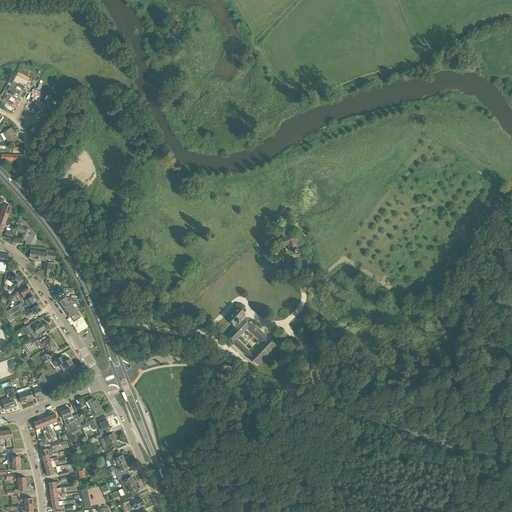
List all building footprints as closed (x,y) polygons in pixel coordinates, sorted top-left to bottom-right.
[(31,80),(17,74),(14,81),(28,87),(31,80)] [(33,89),(31,93),(42,98),(44,94),(33,89)] [(17,100),(8,96),(6,101),(15,105),(17,100)] [(12,128),(3,133),(9,143),(17,138),(15,134),(14,135),(11,129),(12,129),(12,128)] [(23,155),(2,154),(1,160),(18,160),(18,173),(23,173),(23,161),(23,155)] [(12,206),(5,204),(0,216),(0,235),(1,236),(12,206)] [(23,227),(24,223),(19,221),(18,225),(20,226),(18,231),(22,233),(20,239),(26,241),(27,240),(31,242),(33,235),(29,234),(30,230),(23,227)] [(11,228),(10,231),(6,230),(4,237),(12,239),(14,233),(15,229),(14,229),(11,228)] [(290,233),(276,239),(279,247),(286,244),(289,250),(296,247),(290,233)] [(54,250),(46,249),(45,252),(31,250),(29,258),(34,259),(41,261),(41,260),(46,261),(47,257),(55,259),(56,254),(54,250)] [(0,272),(5,273),(8,255),(0,253),(0,272)] [(52,263),(45,262),(43,275),(47,275),(46,278),(47,279),(48,279),(49,278),(49,276),(50,276),(52,263)] [(23,280),(15,274),(14,275),(11,273),(7,279),(5,282),(11,287),(9,288),(10,289),(9,290),(11,292),(12,290),(16,285),(18,287),(23,280)] [(27,285),(19,290),(17,292),(16,292),(15,295),(16,297),(17,296),(19,301),(23,299),(32,294),(27,285)] [(67,292),(72,293),(73,289),(65,288),(63,290),(62,288),(54,292),(58,299),(66,295),(65,293),(67,292)] [(22,307),(27,304),(28,306),(36,301),(33,296),(22,302),(13,308),(7,312),(4,313),(9,322),(18,317),(18,316),(24,312),(22,307)] [(73,303),(72,301),(73,300),(73,299),(65,297),(59,302),(64,309),(73,303)] [(80,317),(77,313),(78,312),(77,312),(79,311),(82,311),(82,304),(81,302),(80,300),(73,299),(73,300),(72,301),(73,303),(64,309),(70,317),(71,317),(74,321),(80,317)] [(42,310),(38,304),(31,309),(32,310),(26,314),(28,317),(34,314),(34,315),(42,310)] [(232,324),(235,327),(226,336),(258,366),(277,346),(245,316),(246,315),(239,308),(228,319),(233,324),(232,324)] [(37,334),(45,329),(41,323),(39,325),(38,324),(33,327),(32,328),(29,325),(24,328),(28,335),(30,333),(34,339),(39,336),(37,334)] [(308,340),(301,333),(297,336),(304,343),(308,340)] [(54,343),(51,338),(47,340),(45,337),(39,341),(37,338),(24,346),(28,353),(40,346),(41,347),(44,346),(45,348),(54,343)] [(57,348),(54,343),(45,348),(49,354),(51,352),(52,352),(51,351),(57,348)] [(41,358),(46,364),(51,361),(49,357),(48,357),(46,354),(41,358)] [(69,358),(69,359),(69,358),(68,358),(67,357),(66,357),(65,357),(64,357),(64,358),(62,356),(53,362),(56,367),(60,365),(64,371),(68,368),(71,366),(73,365),(72,365),(73,364),(69,358)] [(38,378),(42,384),(47,380),(43,374),(38,378)] [(37,384),(38,387),(33,388),(35,393),(37,398),(43,396),(41,391),(44,390),(40,383),(37,384)] [(32,386),(29,387),(30,389),(24,391),(28,401),(34,399),(32,394),(35,393),(33,388),(32,386)] [(15,396),(13,389),(13,388),(6,390),(7,394),(10,392),(12,396),(1,400),(2,404),(3,404),(5,409),(10,407),(11,408),(16,406),(12,397),(15,396)] [(28,401),(24,391),(18,394),(16,388),(13,389),(15,396),(17,399),(20,398),(21,404),(28,401)] [(90,411),(100,406),(96,400),(94,401),(92,398),(88,401),(92,408),(88,410),(90,412),(90,411)] [(100,406),(90,411),(94,418),(97,416),(104,412),(100,406)] [(77,414),(72,416),(69,408),(60,412),(66,426),(64,426),(67,434),(78,430),(82,429),(79,420),(78,418),(79,418),(77,414)] [(55,414),(50,416),(53,423),(56,422),(58,421),(55,414)] [(50,416),(44,418),(52,438),(56,437),(53,431),(52,432),(51,429),(54,428),(52,424),(53,423),(50,416)] [(52,438),(44,418),(39,420),(42,428),(44,427),(49,440),(52,438)] [(91,424),(96,421),(95,418),(89,421),(82,425),(83,428),(91,424)] [(39,420),(34,422),(36,430),(42,428),(39,420)] [(91,424),(94,430),(101,426),(102,430),(106,428),(107,429),(108,428),(110,427),(107,420),(99,423),(98,424),(96,421),(91,424)] [(108,443),(116,440),(113,434),(105,437),(108,443)] [(116,440),(108,443),(111,449),(118,446),(116,440)] [(51,450),(51,448),(41,450),(43,457),(49,455),(52,454),(51,450)] [(123,455),(117,457),(117,456),(116,456),(114,453),(107,456),(109,460),(111,466),(109,467),(110,468),(117,465),(125,461),(123,455)] [(52,468),(51,461),(44,463),(46,470),(52,468)] [(124,475),(123,472),(123,470),(128,468),(125,461),(117,465),(110,468),(111,472),(114,471),(115,475),(116,475),(117,478),(124,475)] [(58,474),(57,473),(56,467),(52,468),(46,470),(48,476),(58,474)] [(127,487),(127,486),(135,483),(132,477),(128,479),(127,477),(125,478),(120,480),(123,488),(127,487)] [(56,484),(60,484),(59,481),(49,483),(50,489),(57,489),(56,484)] [(135,483),(127,486),(127,487),(123,488),(122,489),(125,495),(121,497),(123,501),(135,496),(133,491),(137,489),(135,483)] [(109,490),(106,484),(100,487),(103,493),(109,490)] [(87,489),(81,490),(85,509),(91,507),(87,489)] [(131,502),(129,502),(128,503),(129,507),(133,505),(134,509),(144,504),(141,499),(137,501),(136,499),(131,501),(131,502)]
